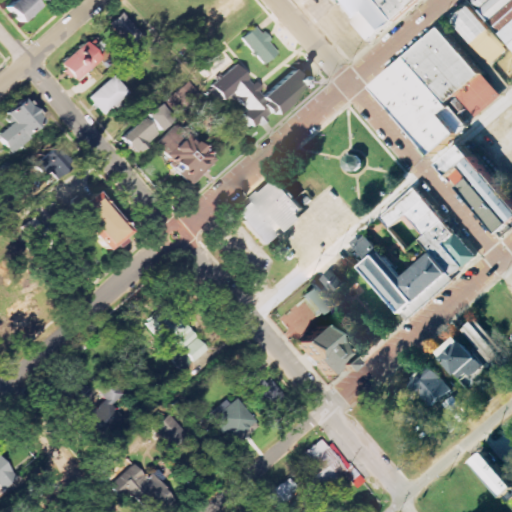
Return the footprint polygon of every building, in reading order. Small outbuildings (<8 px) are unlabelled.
[(38,8),(31,0),(14,0),(6,8),(20,24),(38,8)] [(331,0),(367,42),(415,0),(331,0)] [(509,49),(511,52),(511,66),(511,67),(511,68),(511,0),(470,0),(448,19),(489,66),(509,49)] [(129,45),(141,34),(122,14),(110,25),(129,45)] [(264,66),(279,52),(256,26),(241,40),(264,66)] [(369,86),(428,158),(500,98),(440,27),(369,86)] [(73,83),(101,61),(88,43),(59,64),(73,83)] [(309,90),(293,71),(262,96),(237,65),(209,87),(221,102),(232,93),(246,111),(242,114),(254,130),(273,114),(275,117),(309,90)] [(89,99),(104,116),(129,93),(114,76),(89,99)] [(176,114),(199,95),(188,82),(171,96),(178,104),(172,109),(176,114)] [(3,117),(10,124),(0,133),(0,142),(11,154),(46,121),(24,97),(3,117)] [(161,132),(175,121),(161,104),(147,116),(161,132)] [(127,143),(137,155),(160,135),(145,117),(126,133),(131,139),(127,143)] [(216,163),(188,133),(180,141),(171,132),(156,145),(192,185),(216,163)] [(56,171),(60,175),(73,164),(55,143),(32,164),(46,179),(56,171)] [(446,179),(435,166),(459,145),(470,158),(446,179)] [(459,168),(470,158),(511,205),(511,221),(508,224),(468,178),(459,168)] [(456,189),(468,178),(459,168),(446,179),(456,189)] [(456,189),(496,235),(508,224),(468,178),(456,189)] [(264,245),(287,227),(290,231),(308,217),(279,179),(238,212),(264,245)] [(90,191),(123,229),(100,248),(67,210),(90,191)] [(44,231),(38,220),(20,229),(26,241),(44,231)] [(418,239),(429,229),(442,243),(461,265),(450,275),(418,239)] [(442,243),(457,231),(476,254),(461,266),(442,243)] [(427,249),(448,273),(400,314),(359,265),(364,261),(349,243),(355,238),(358,241),(365,235),(398,274),(427,249)] [(206,351),(169,306),(147,325),(164,345),(172,339),(183,352),(172,361),(181,372),(206,351)] [(497,374),(509,365),(504,358),(506,356),(494,338),(488,342),(474,323),(466,329),(497,374)] [(318,371),(325,366),(326,367),(333,361),(332,359),(341,351),(328,335),(323,340),(309,324),(291,339),(318,371)] [(440,353),(464,383),(485,367),(461,337),(440,353)] [(411,386),(432,409),(454,390),(432,366),(411,386)] [(259,425),(232,396),(209,417),(236,446),(259,425)] [(169,449),(185,438),(169,415),(153,426),(169,449)] [(300,476),(314,495),(346,471),(322,439),(305,452),(319,470),(314,474),(310,469),(300,476)] [(504,497),(511,491),(511,481),(491,452),(478,461),(504,497)] [(0,483),(4,488),(18,476),(0,456),(0,483)] [(146,511),(167,493),(150,474),(146,478),(133,465),(110,486),(120,497),(127,491),(146,511)] [(266,497),(277,509),(298,489),(287,477),(266,497)]
